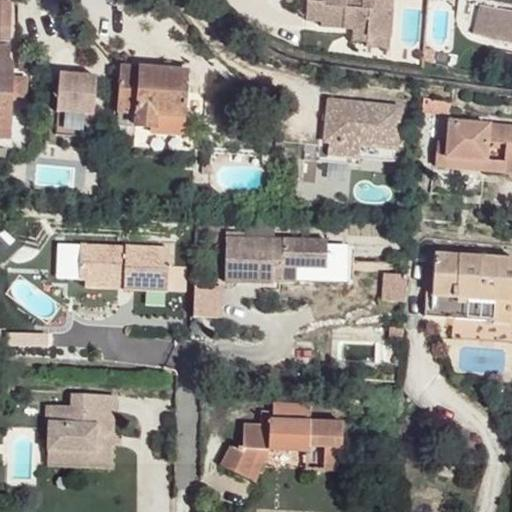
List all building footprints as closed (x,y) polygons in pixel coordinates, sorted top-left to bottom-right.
[(309,0),(308,15),(323,16),(322,20),(356,23),(357,19),(370,20),(369,30),(392,31),(395,3),(384,2),(384,0),(309,0)] [(12,2),(0,1),(0,26),(11,27),(12,2)] [(511,13),(480,6),(474,35),(511,44),(511,13)] [(11,27),(0,26),(0,39),(11,39),(11,27)] [(392,31),(369,30),(368,40),(391,42),(392,31)] [(18,65),(14,65),(15,44),(0,43),(0,131),(16,132),(18,100),(19,77),(18,65)] [(40,57),(26,57),(26,73),(40,73),(40,57)] [(124,68),(120,128),(153,129),(154,114),(184,115),(187,71),(184,71),(166,71),(124,68)] [(98,79),(60,76),(58,115),(95,117),(98,79)] [(19,77),(18,100),(27,101),(27,78),(19,77)] [(397,111),(325,101),(324,110),(320,143),(324,144),(358,148),(392,152),(397,111)] [(447,145),(446,160),(503,166),(502,177),(511,177),(511,129),(448,123),(447,145)] [(358,148),(324,144),(322,158),(356,162),(358,148)] [(436,145),(435,170),(447,171),(502,177),(503,166),(446,160),(447,145),(436,145)] [(332,246),(232,240),(229,283),(276,286),(277,270),(301,271),(329,274),(330,274),(332,246)] [(172,246),(84,242),(81,276),(89,276),(127,278),(127,285),(127,286),(169,287),(171,265),(172,246)] [(429,254),(426,298),(510,305),(511,300),(511,278),(509,278),(510,259),(429,254)] [(187,266),(171,265),(169,287),(186,288),(187,266)] [(301,271),(277,270),(277,286),(300,287),(300,285),(301,285),(301,271)] [(329,274),(301,271),(301,285),(300,285),(328,287),(329,274)] [(127,285),(127,278),(89,276),(90,283),(127,285)] [(407,282),(386,281),(384,308),(405,310),(407,282)] [(225,287),(199,285),(196,316),(222,319),(225,287)] [(52,403),(50,447),(87,450),(86,466),(114,466),(118,393),(74,391),(74,404),(52,403)] [(270,410),(270,419),(308,421),(309,403),(271,401),(270,410)] [(231,446),(220,469),(246,480),(259,449),(265,450),(267,419),(270,419),(270,410),(259,409),(257,423),(242,423),(239,447),(231,446)] [(267,419),(265,450),(272,450),(306,452),(308,443),(323,444),(321,469),(340,470),(343,423),(308,421),(270,419),(267,419)] [(306,452),(306,469),(321,469),(323,444),(308,443),(306,452)] [(50,447),(49,462),(86,466),(87,450),(50,447)] [(259,449),(246,480),(255,484),(272,450),(265,450),(259,449)]
